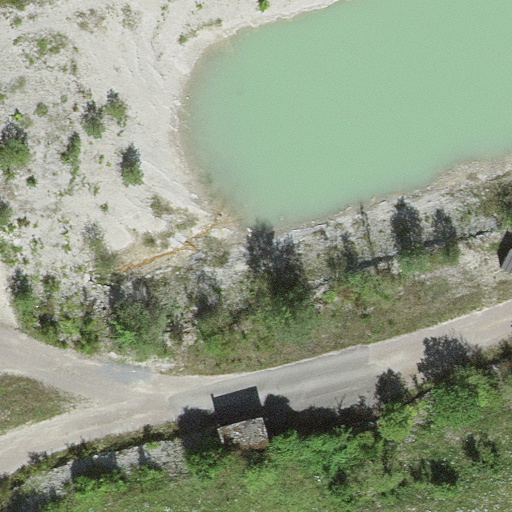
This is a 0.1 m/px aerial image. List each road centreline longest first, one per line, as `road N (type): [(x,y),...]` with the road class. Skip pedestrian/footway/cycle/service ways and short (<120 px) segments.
road 1 (track): [(511,334),(401,378),(335,393),(213,400),(0,455)]
road 2 (track): [(0,374),(97,396),(213,400)]
